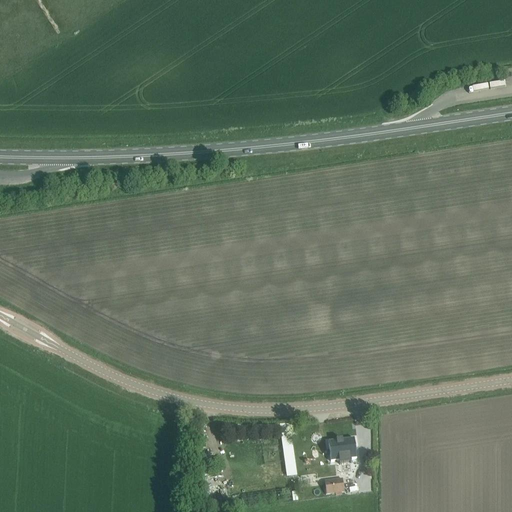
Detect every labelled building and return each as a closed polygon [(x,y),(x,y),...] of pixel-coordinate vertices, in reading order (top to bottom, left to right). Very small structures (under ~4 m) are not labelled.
[(494,83),(467,85),(467,92),(495,89),(494,83)] [(291,430),(280,432),(287,477),(297,475),(291,430)] [(354,439),(328,442),(331,462),(339,461),(340,469),(348,468),(347,460),(356,459),(354,439)] [(368,483),(371,480),(369,476),(359,482),(365,493),(372,489),(368,483)] [(342,480),(324,482),(325,485),(317,486),(318,495),(326,494),(326,495),(335,494),(336,497),(342,496),(341,494),(344,493),(342,480)] [(217,482),(205,486),(213,510),(224,506),(217,482)]
